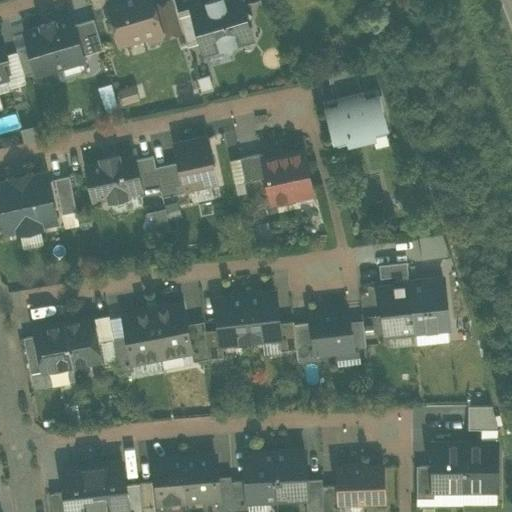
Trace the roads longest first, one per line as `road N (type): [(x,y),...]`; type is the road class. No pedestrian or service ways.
road 1 (residential): [(0,298),(346,257),(304,93),(0,157)]
road 2 (residential): [(406,511),(406,413),(185,425),(15,447)]
